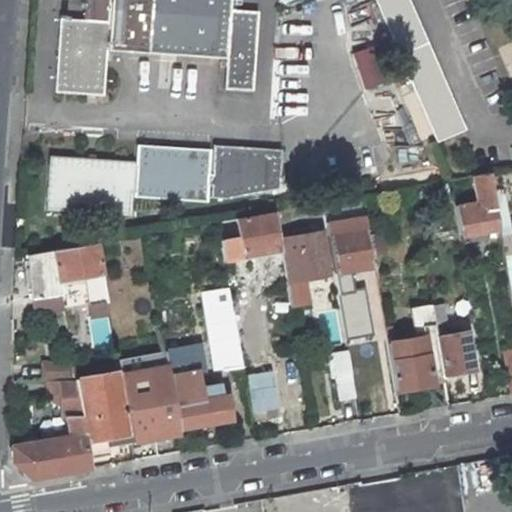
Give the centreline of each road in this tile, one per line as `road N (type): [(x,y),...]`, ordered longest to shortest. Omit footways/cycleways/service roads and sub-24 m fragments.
road 1 (residential): [(3,511),(511,427)]
road 2 (residential): [(0,185),(9,0)]
